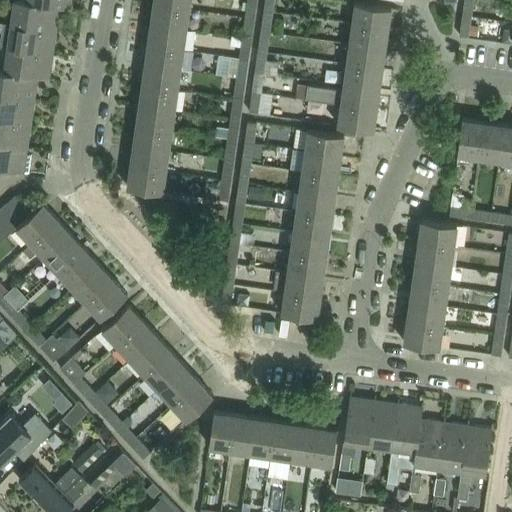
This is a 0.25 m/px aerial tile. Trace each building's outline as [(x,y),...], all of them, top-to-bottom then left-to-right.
[(59,5),(25,1),(21,0),(13,0),(10,23),(56,29),(59,5)] [(188,8),(189,0),(153,0),(153,3),(188,8)] [(255,0),(245,0),(244,15),(253,17),(255,0)] [(272,0),(263,0),(262,9),(272,10),(272,0)] [(387,27),(391,5),(355,0),(352,23),(387,27)] [(471,15),(473,0),(463,0),(462,14),(471,15)] [(186,28),(188,8),(153,3),(150,22),(186,28)] [(269,30),(272,10),(262,9),(260,28),(269,30)] [(468,35),(471,15),(462,14),(459,34),(468,35)] [(250,37),(253,17),(244,15),(241,36),(250,37)] [(52,53),(56,29),(10,23),(0,21),(0,31),(0,34),(0,45),(7,46),(52,53)] [(183,48),(186,28),(150,22),(147,42),(183,48)] [(384,47),(387,27),(352,23),(349,42),(384,47)] [(266,51),(269,30),(260,28),(257,49),(266,51)] [(247,58),(250,37),(241,36),(238,56),(247,58)] [(180,68),(183,48),(147,42),(144,63),(180,68)] [(381,68),(384,47),(349,42),(346,62),(381,68)] [(49,77),(52,53),(7,46),(3,70),(37,76),(49,77)] [(263,71),(266,51),(257,49),(254,69),(263,71)] [(245,77),(247,58),(238,56),(236,76),(245,77)] [(378,88),(381,68),(346,62),(343,82),(378,88)] [(177,88),(180,68),(144,63),(141,83),(177,88)] [(260,91),(263,71),(254,69),(251,89),(260,91)] [(0,93),(33,99),(37,76),(3,70),(0,70),(0,93)] [(242,98),(245,77),(236,76),(233,97),(242,98)] [(375,108),(378,88),(343,82),(341,94),(336,93),(337,88),(307,83),(304,97),(340,103),(375,108)] [(174,108),(177,88),(141,83),(138,104),(174,108)] [(257,111),(260,91),(251,89),(248,109),(257,111)] [(0,117),(30,122),(33,99),(0,93),(0,117)] [(239,117),(242,98),(233,97),(230,116),(239,117)] [(372,128),(375,108),(340,103),(337,123),(372,128)] [(171,129),(174,108),(138,104),(135,124),(171,129)] [(236,138),(239,117),(230,116),(227,136),(236,138)] [(0,142),(27,146),(30,122),(0,117),(0,142)] [(479,156),(483,120),(461,117),(456,153),(479,156)] [(256,121),(247,119),(244,140),(253,141),(256,121)] [(498,159),(503,123),(483,120),(479,156),(498,159)] [(511,160),(511,123),(503,123),(498,159),(511,160)] [(168,149),(171,129),(135,124),(132,145),(168,149)] [(340,154),(344,132),(295,125),(292,147),(304,149),(340,154)] [(233,159),(236,138),(227,136),(225,158),(233,159)] [(250,162),(253,141),(244,140),(241,160),(250,162)] [(0,167),(23,170),(28,171),(31,155),(26,154),(27,146),(0,142),(0,167)] [(165,169),(168,149),(132,145),(130,164),(165,169)] [(337,175),(340,154),(304,149),(301,169),(337,175)] [(288,156),(287,177),(298,178),(298,157),(288,156)] [(231,179),(233,159),(225,158),(222,178),(231,179)] [(247,182),(250,162),(241,160),(238,180),(247,182)] [(162,190),(165,169),(130,164),(126,185),(162,190)] [(334,195),(337,175),(301,169),(298,190),(334,195)] [(228,199),(231,179),(222,178),(219,197),(228,199)] [(245,202),(247,182),(238,180),(235,201),(245,202)] [(332,215),(334,195),(298,190),(295,210),(332,215)] [(31,211),(15,193),(6,202),(22,219),(31,211)] [(31,211),(22,219),(16,225),(31,241),(57,217),(42,201),(31,211)] [(242,222),(245,202),(235,201),(232,221),(242,222)] [(22,219),(6,202),(0,207),(0,213),(13,227),(16,225),(22,219)] [(470,216),(471,207),(450,204),(448,213),(470,216)] [(488,219),(490,210),(471,207),(470,216),(488,219)] [(328,236),(332,215),(295,210),(292,230),(328,236)] [(510,222),(511,213),(490,210),(488,219),(510,222)] [(13,227),(0,213),(0,230),(5,235),(13,227)] [(70,231),(57,217),(31,241),(23,248),(31,256),(38,249),(45,256),(70,231)] [(453,245),(456,223),(420,218),(417,239),(453,245)] [(239,243),(242,222),(232,221),(229,242),(239,243)] [(326,255),(328,236),(292,230),(289,250),(326,255)] [(85,247),(70,231),(45,256),(58,271),(85,247)] [(450,264),(453,245),(417,239),(415,259),(450,264)] [(236,263),(239,243),(229,242),(227,261),(236,263)] [(99,262),(85,247),(58,271),(73,286),(99,262)] [(323,275),(326,255),(289,250),(286,270),(323,275)] [(511,273),(511,269),(511,252),(506,252),(503,272),(511,273)] [(447,285),(450,264),(415,259),(412,280),(447,285)] [(233,283),(236,263),(227,261),(224,282),(233,283)] [(113,277),(99,262),(73,286),(86,301),(113,277)] [(320,296),(323,275),(286,270),(284,290),(320,296)] [(509,293),(511,273),(503,272),(500,292),(509,293)] [(126,292),(113,277),(86,301),(100,316),(126,292)] [(444,305),(447,285),(412,280),(409,300),(444,305)] [(230,302),(233,283),(224,282),(221,301),(230,302)] [(317,316),(320,296),(284,290),(280,311),(317,316)] [(19,307),(5,292),(0,296),(0,300),(12,313),(19,307)] [(506,314),(509,293),(500,292),(497,312),(506,314)] [(442,325),(444,305),(409,300),(406,320),(442,325)] [(128,302),(102,326),(117,342),(143,318),(128,302)] [(33,322),(19,307),(12,313),(25,328),(33,322)] [(503,334),(506,314),(497,312),(494,333),(503,334)] [(0,349),(17,332),(3,317),(0,320),(0,349)] [(157,333),(143,318),(117,342),(131,357),(157,333)] [(439,346),(442,325),(406,320),(403,341),(439,346)] [(46,337),(33,322),(25,328),(39,343),(46,337)] [(53,358),(66,346),(52,331),(46,337),(39,343),(53,358)] [(171,348),(157,333),(131,357),(145,372),(171,348)] [(500,354),(503,334),(494,333),(492,353),(500,354)] [(185,363),(171,348),(145,372),(158,387),(185,363)] [(87,370),(73,354),(60,366),(74,381),(81,375),(87,370)] [(198,378),(185,363),(158,387),(172,402),(198,378)] [(27,388),(48,400),(57,386),(36,374),(27,388)] [(94,390),(81,375),(74,381),(87,396),(94,390)] [(212,393),(198,378),(172,402),(186,418),(212,393)] [(108,405),(94,390),(87,396),(102,411),(108,405)] [(368,443),(375,398),(350,394),(344,439),(342,451),(351,453),(355,453),(357,441),(368,443)] [(63,416),(72,406),(62,395),(54,405),(63,416)] [(392,446),(398,401),(375,398),(368,443),(392,446)] [(90,410),(80,400),(63,417),(74,427),(90,410)] [(398,401),(392,446),(390,459),(400,460),(414,462),(415,450),(421,417),(422,405),(398,401)] [(122,420),(108,405),(102,411),(116,426),(122,420)] [(229,447),(234,412),(213,409),(208,444),(229,447)] [(0,458),(2,460),(21,442),(31,452),(52,428),(35,411),(22,423),(11,412),(0,422),(0,458)] [(249,450),(254,415),(234,412),(229,447),(249,450)] [(270,453),(275,418),(254,415),(249,450),(270,453)] [(437,466),(443,420),(421,417),(415,450),(414,462),(437,466)] [(290,456),(295,421),(275,418),(270,453),(290,456)] [(136,435),(122,420),(116,426),(129,441),(136,435)] [(461,469),(468,424),(443,420),(437,466),(461,469)] [(311,459),(316,424),(295,421),(290,456),(311,459)] [(331,462),(337,427),(316,424),(311,459),(331,462)] [(491,427),(468,424),(461,469),(457,496),(467,497),(471,471),(485,473),(491,427)] [(150,450),(136,435),(129,441),(143,457),(150,450)] [(95,441),(73,461),(81,470),(104,450),(95,441)] [(84,473),(95,485),(115,466),(123,475),(135,463),(117,443),(84,473)] [(351,453),(342,451),(340,468),(349,469),(351,453)] [(376,457),(367,455),(365,471),(374,473),(376,457)] [(400,460),(390,459),(387,475),(398,476),(400,460)] [(18,478),(19,479),(42,502),(52,492),(56,497),(81,473),(72,464),(55,481),(36,461),(18,478)] [(81,473),(56,497),(52,492),(42,502),(51,511),(61,511),(74,500),(72,498),(90,482),(81,473)] [(421,477),(412,475),(410,491),(420,492),(421,477)] [(445,480),(436,478),(434,494),(443,495),(445,480)] [(182,511),(165,494),(145,511),(182,511)]
